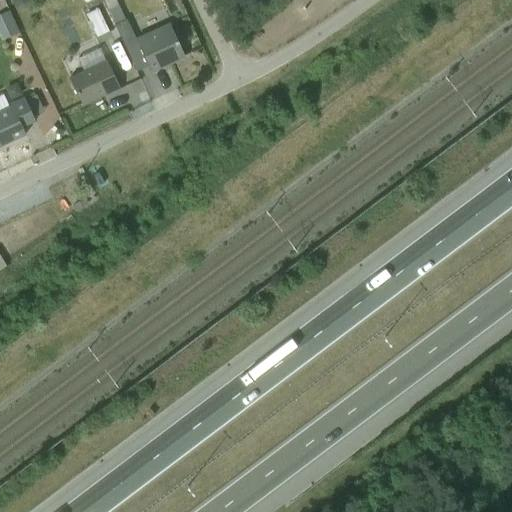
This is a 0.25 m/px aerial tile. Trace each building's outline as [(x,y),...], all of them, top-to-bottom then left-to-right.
[(128,0),(123,2),(130,20),(141,16),(134,0),(128,0)] [(10,18),(17,41),(35,35),(28,13),(10,18)] [(146,71),(178,55),(163,25),(131,41),(146,71)] [(35,37),(24,42),(33,64),(45,59),(35,37)] [(78,107),(117,90),(103,60),(65,77),(78,107)] [(31,120),(21,97),(0,106),(0,145),(24,135),(19,125),(31,120)] [(119,199),(131,196),(126,172),(113,175),(119,199)] [(21,250),(7,254),(14,274),(27,269),(21,250)]
